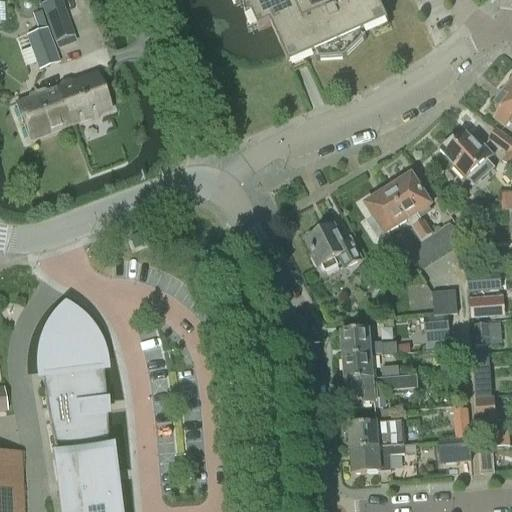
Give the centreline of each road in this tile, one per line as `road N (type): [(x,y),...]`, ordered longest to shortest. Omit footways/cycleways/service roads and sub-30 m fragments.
road 1 (residential): [(328,511),(317,385),(300,329),(235,207),(217,193)]
road 2 (residential): [(217,193),(236,171),(431,83),(485,39)]
road 3 (residential): [(0,239),(33,240),(179,188),(217,193)]
road 4 (residential): [(217,193),(131,0)]
